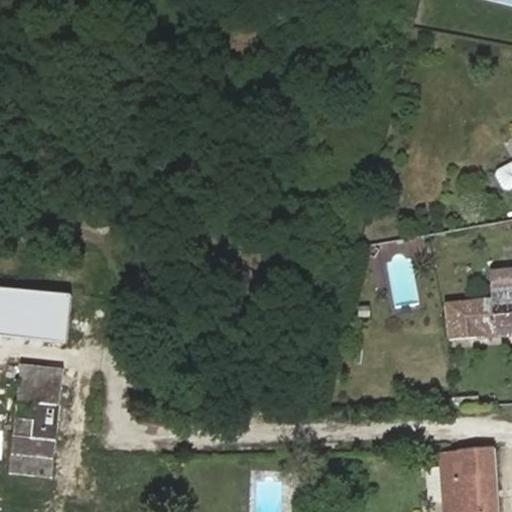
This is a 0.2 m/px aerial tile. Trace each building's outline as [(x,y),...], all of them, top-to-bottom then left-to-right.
[(511,162),(493,169),(501,191),(511,187),(511,162)] [(451,300),(453,337),(511,332),(511,256),(501,257),(501,270),(493,271),(495,297),(451,300)] [(73,297),(34,293),(31,321),(70,325),(73,297)] [(66,370),(22,364),(10,474),(54,479),(66,370)] [(502,511),(497,446),(444,448),(447,502),(447,511),(502,511)] [(445,470),(430,471),(432,503),(447,502),(445,470)]
